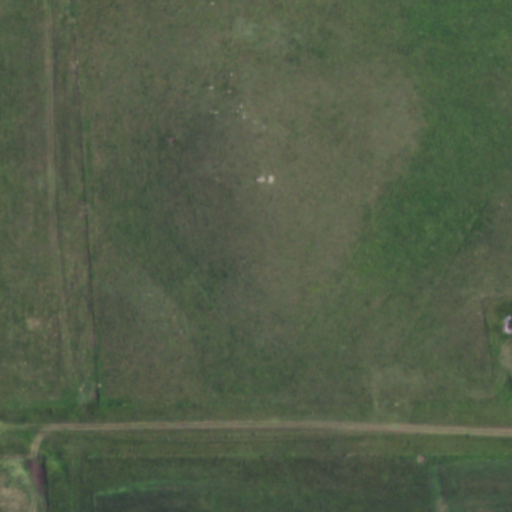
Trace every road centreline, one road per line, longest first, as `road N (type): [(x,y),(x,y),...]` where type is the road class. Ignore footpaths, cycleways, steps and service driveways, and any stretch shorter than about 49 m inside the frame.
road 1 (track): [(0,432),(511,436)]
road 2 (track): [(511,300),(416,353),(383,389),(380,432)]
